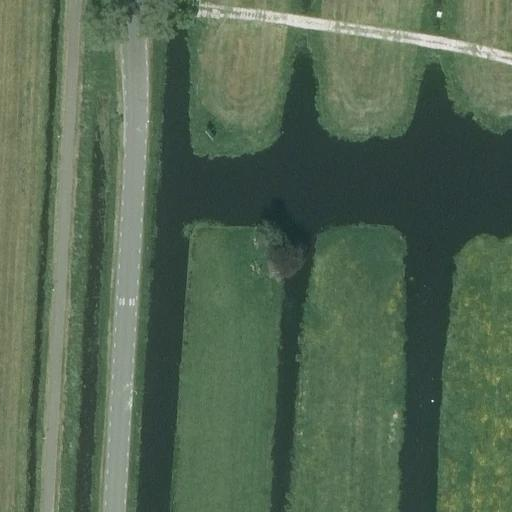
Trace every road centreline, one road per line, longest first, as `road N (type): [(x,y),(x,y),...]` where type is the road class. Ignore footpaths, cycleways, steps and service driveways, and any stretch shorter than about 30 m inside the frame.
road 1 (tertiary): [(110,511),(134,98),(132,0)]
road 2 (track): [(263,3),(511,50)]
